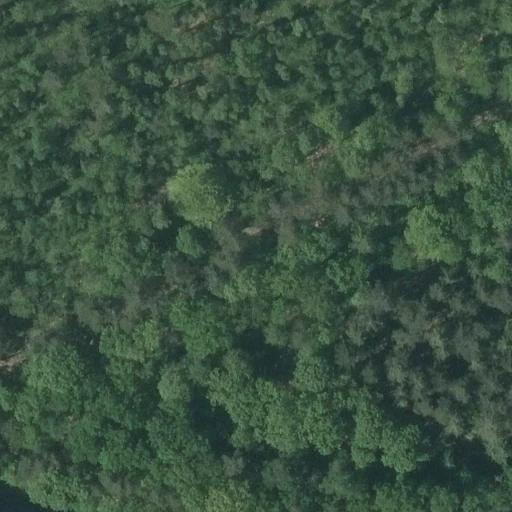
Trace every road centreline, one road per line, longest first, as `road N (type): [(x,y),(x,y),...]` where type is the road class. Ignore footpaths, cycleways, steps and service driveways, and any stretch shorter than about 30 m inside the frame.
road 1 (track): [(511,110),(287,216),(0,376)]
road 2 (track): [(49,435),(511,201)]
road 3 (track): [(49,435),(384,511)]
